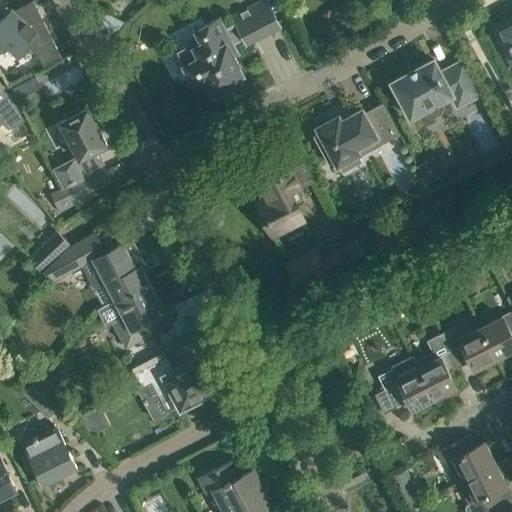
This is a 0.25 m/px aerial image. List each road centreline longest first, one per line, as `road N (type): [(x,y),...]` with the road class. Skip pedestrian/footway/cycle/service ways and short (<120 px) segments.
road 1 (residential): [(157,165),(400,33),(439,0)]
road 2 (residential): [(277,393),(157,165)]
road 3 (residential): [(73,511),(140,464),(277,393)]
road 4 (residential): [(157,165),(69,0)]
road 5 (residential): [(341,511),(277,393)]
